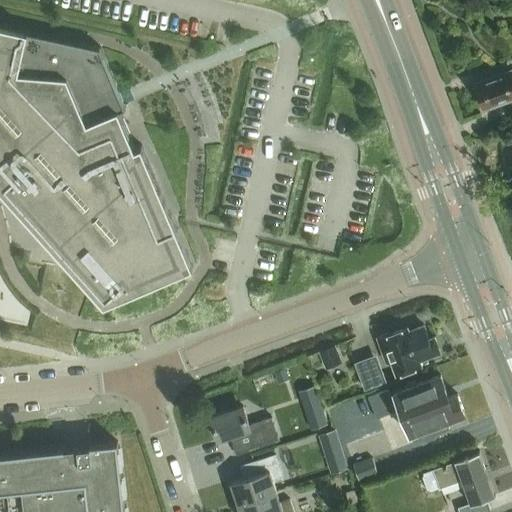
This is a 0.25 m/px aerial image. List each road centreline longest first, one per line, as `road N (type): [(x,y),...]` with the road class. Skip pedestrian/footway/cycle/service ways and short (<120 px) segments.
road 1 (residential): [(138,378),(470,253)]
road 2 (secondary): [(470,253),(379,0)]
road 3 (residential): [(182,511),(138,378)]
road 4 (residential): [(0,394),(138,378)]
road 5 (secondary): [(511,367),(470,253)]
